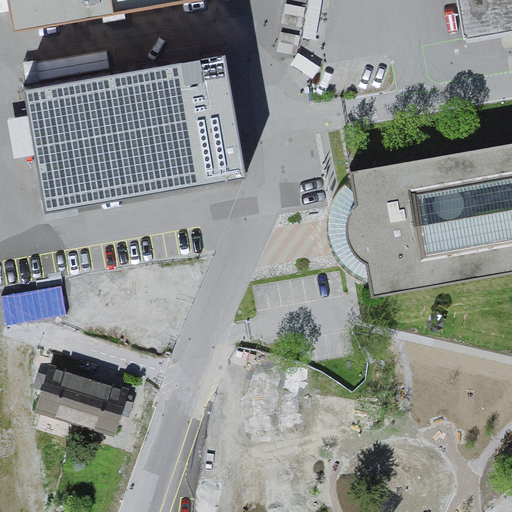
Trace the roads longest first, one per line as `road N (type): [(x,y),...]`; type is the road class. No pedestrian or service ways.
road 1 (unknown): [(20,109),(31,226),(61,230),(149,215),(263,210)]
road 2 (residential): [(0,320),(186,379)]
road 3 (residential): [(143,511),(186,379)]
